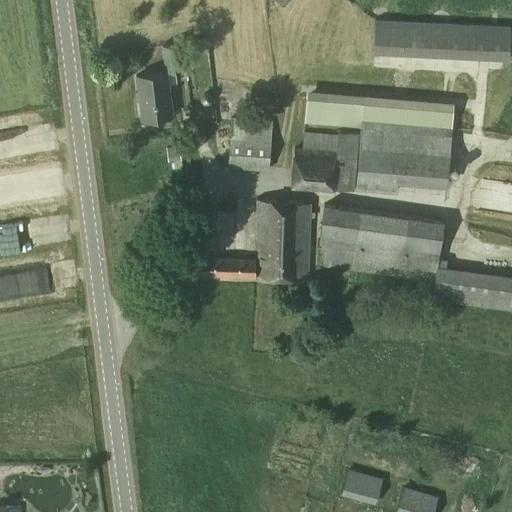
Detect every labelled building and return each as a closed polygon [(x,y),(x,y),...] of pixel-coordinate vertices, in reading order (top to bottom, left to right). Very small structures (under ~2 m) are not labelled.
[(511,25),(376,18),(374,52),(509,59),(511,25)] [(162,44),(166,70),(186,67),(182,41),(162,44)] [(173,114),(166,70),(136,75),(142,118),(173,114)] [(273,120),(232,116),(228,166),(269,169),(273,120)] [(360,132),(338,131),(338,135),(304,132),(303,148),(294,147),(291,188),(336,190),(336,189),(356,190),(355,187),(397,191),(398,181),(448,186),(452,140),(360,132)] [(36,132),(0,134),(0,152),(37,150),(36,132)] [(310,202),(258,198),(257,260),(188,255),(186,273),(307,281),(310,202)] [(444,220),(324,203),(319,243),(322,244),(321,250),(326,251),(324,265),(434,280),(432,299),(511,310),(511,276),(447,266),(448,259),(439,258),(444,220)] [(273,453),(267,476),(304,486),(310,463),(273,453)] [(341,492),(376,502),(382,480),(347,470),(341,492)] [(428,511),(430,509),(396,497),(390,511),(428,511)]
